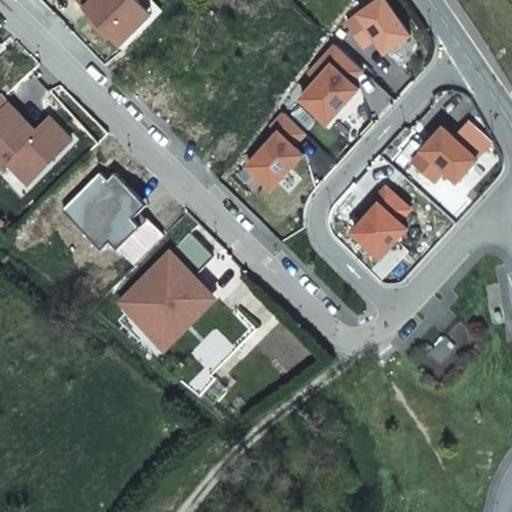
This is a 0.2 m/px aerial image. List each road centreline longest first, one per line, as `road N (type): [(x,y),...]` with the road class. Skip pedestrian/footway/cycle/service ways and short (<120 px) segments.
road 1 (residential): [(0,2),(339,335),(373,336),(397,313)]
road 2 (residential): [(397,313),(325,243),(315,217),(334,185),(432,81),(468,59)]
road 3 (residential): [(397,313),(477,229),(511,219)]
